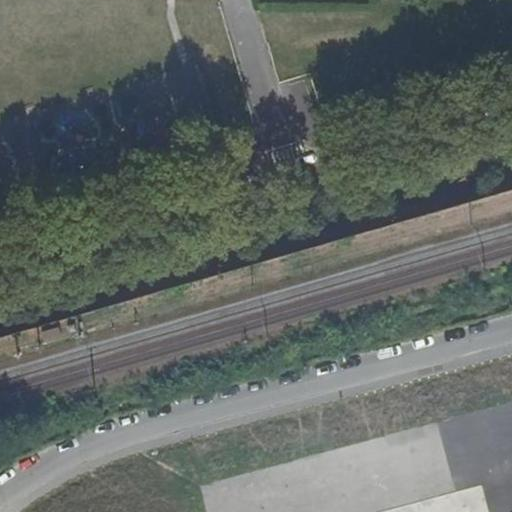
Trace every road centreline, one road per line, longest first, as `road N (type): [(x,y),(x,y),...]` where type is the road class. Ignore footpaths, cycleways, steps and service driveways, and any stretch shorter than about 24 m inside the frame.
road 1 (residential): [(0,492),(30,469),(144,425),(511,329)]
road 2 (residential): [(511,119),(0,274)]
